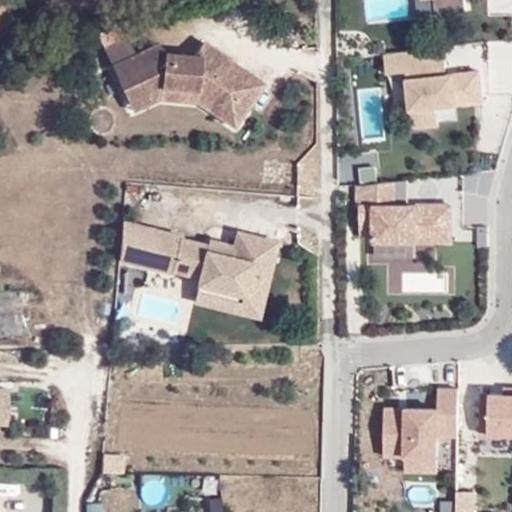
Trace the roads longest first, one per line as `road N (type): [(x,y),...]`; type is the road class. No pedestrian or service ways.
road 1 (residential): [(335,358),(331,0)]
road 2 (residential): [(335,358),(465,347),(486,338),(502,315),(511,180)]
road 3 (residential): [(332,511),(335,358)]
road 4 (residential): [(72,511),(77,382)]
